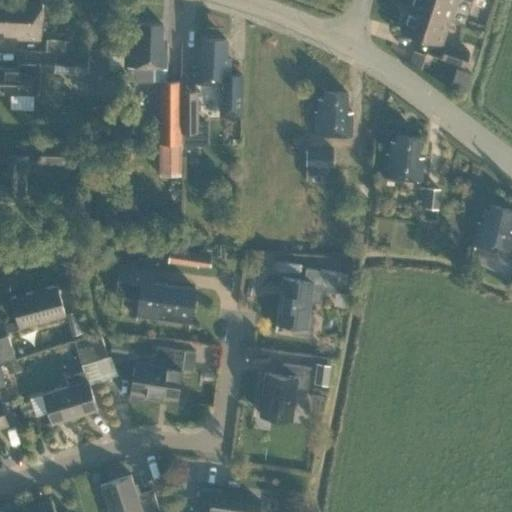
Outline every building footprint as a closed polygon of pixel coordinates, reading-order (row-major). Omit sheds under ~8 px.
[(42,1),(26,0),(17,0),(18,5),(0,3),(0,28),(4,29),(3,34),(17,35),(17,38),(41,39),(42,1)] [(409,0),(408,4),(450,18),(456,0),(409,0)] [(442,42),(450,18),(408,4),(400,29),(442,42)] [(128,65),(136,65),(135,78),(153,79),(153,66),(166,66),(167,42),(162,42),(163,23),(138,22),(138,28),(133,28),(132,41),(129,41),(128,65)] [(46,50),(62,51),(63,38),(46,37),(46,50)] [(220,113),(240,114),(242,74),(230,73),(231,57),(226,57),(226,38),(202,37),(201,43),(196,43),(196,56),(192,56),(191,80),(221,81),(220,113)] [(442,56),(464,64),(469,50),(446,42),(442,56)] [(74,72),(87,72),(88,53),(55,51),(55,64),(75,65),(74,72)] [(414,64),(425,69),(430,55),(418,51),(414,64)] [(0,90),(39,92),(40,63),(18,61),(18,68),(0,66),(0,90)] [(455,83),(471,88),(476,69),(460,65),(455,83)] [(181,132),(181,90),(181,79),(158,79),(159,171),(181,171),(181,132)] [(181,90),(181,132),(198,131),(198,89),(181,90)] [(314,133),(351,134),(352,110),(347,110),(347,91),(323,90),(323,96),(318,96),(318,109),(314,109),(314,133)] [(89,105),(89,128),(109,128),(109,106),(89,105)] [(384,175),(421,179),(424,155),(419,155),(420,135),(396,133),(395,139),(390,139),(389,152),(386,151),(384,175)] [(70,144),(40,142),(39,161),(69,163),(70,144)] [(306,164),(328,164),(333,164),(334,147),(306,146),(306,164)] [(0,199),(25,200),(27,154),(0,152),(0,199)] [(328,188),(328,164),(306,164),(305,188),(328,188)] [(439,186),(426,185),(424,206),(437,207),(439,186)] [(511,228),(509,228),(511,216),(511,208),(490,203),(489,209),(484,208),(481,221),(478,220),(472,243),(508,252),(511,237),(511,228)] [(199,253),(184,250),(182,262),(198,264),(199,253)] [(155,268),(119,263),(115,293),(139,296),(136,318),(190,326),(195,286),(153,281),(155,268)] [(338,270),(306,266),(304,278),(282,275),(276,323),(291,325),(290,329),(293,332),(309,334),(312,332),(315,314),(309,313),(311,300),(320,301),(322,288),(335,290),(338,270)] [(65,314),(57,283),(11,295),(19,326),(65,314)] [(75,295),(70,297),(73,307),(78,305),(75,295)] [(85,334),(93,359),(108,354),(101,329),(85,334)] [(0,335),(0,356),(2,362),(4,361),(17,357),(9,333),(0,335)] [(82,362),(93,359),(85,334),(74,337),(82,362)] [(110,354),(127,356),(129,340),(112,338),(110,354)] [(187,349),(187,348),(156,343),(153,362),(135,359),(129,398),(145,401),(148,398),(149,394),(177,398),(182,367),(190,368),(193,350),(187,349)] [(4,361),(7,373),(21,369),(18,357),(17,357),(4,361)] [(316,361),(314,382),(328,384),(331,363),(316,361)] [(311,365),(283,362),(282,374),(266,371),(260,413),(291,417),(295,386),(308,388),(311,365)] [(84,369),(66,375),(69,384),(42,392),(42,393),(30,397),(36,413),(48,410),(52,422),(98,408),(88,378),(87,378),(84,369)] [(187,470),(175,469),(173,484),(185,485),(187,470)] [(161,511),(155,491),(139,496),(131,472),(101,483),(110,511),(161,511)] [(213,490),(200,488),(196,511),(258,511),(260,502),(213,495),(213,490)] [(70,511),(70,510),(64,511),(54,511),(50,499),(34,504),(35,509),(25,511),(70,511)]
